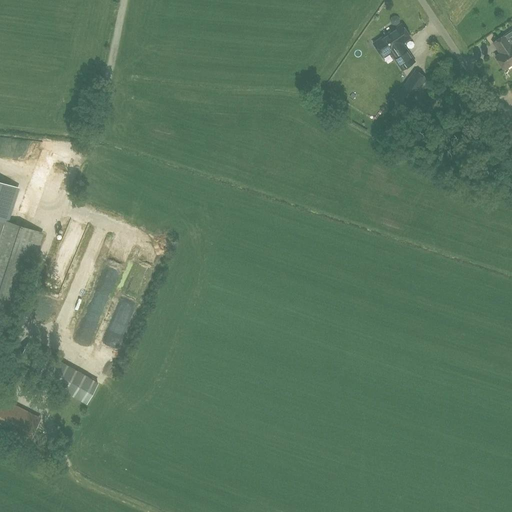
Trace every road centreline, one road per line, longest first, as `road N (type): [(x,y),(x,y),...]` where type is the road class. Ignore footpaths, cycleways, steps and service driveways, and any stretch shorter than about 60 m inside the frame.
road 1 (unclassified): [(511,129),(422,0)]
road 2 (unknown): [(126,0),(88,144)]
